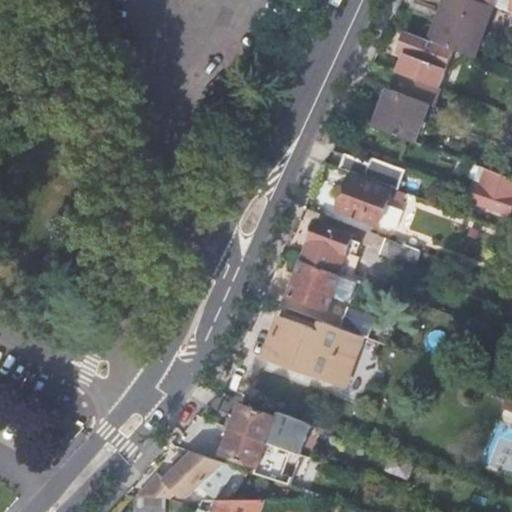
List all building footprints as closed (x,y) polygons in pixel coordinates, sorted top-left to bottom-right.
[(476,58),(494,6),(478,0),(448,0),(441,19),(437,18),(429,41),(454,50),(465,54),(476,58)] [(454,50),(429,41),(406,32),(398,53),(405,56),(398,73),(403,74),(440,88),(448,66),(454,50)] [(434,107),(441,88),(440,88),(403,74),(395,91),(390,89),(375,128),(415,142),(429,105),(434,107)] [(346,155),(340,169),(398,190),(405,170),(372,158),(370,164),(346,155)] [(511,177),(481,166),(468,200),(509,215),(511,207),(511,177)] [(392,190),(352,177),(340,211),(380,225),(392,190)] [(464,213),(511,230),(511,223),(466,208),(464,213)] [(303,261),(339,274),(351,240),(352,236),(317,223),(303,261)] [(413,265),(419,251),(385,238),(380,253),(413,265)] [(351,240),(339,274),(353,279),(360,257),(356,256),(360,243),(351,240)] [(357,298),(364,283),(353,279),(339,274),(303,261),(290,296),(327,310),(335,290),(357,298)] [(340,328),(364,337),(366,337),(376,313),(350,303),(340,328)] [(376,313),(366,337),(378,342),(387,317),(376,313)] [(345,389),(364,337),(340,328),(325,322),(321,331),(280,317),(265,359),(345,389)] [(242,404),(233,429),(292,451),(296,439),(272,430),(277,417),(242,404)] [(292,451),(233,429),(223,454),(259,466),(263,455),(287,464),(288,460),(292,451)] [(306,467),(310,457),(292,451),(288,460),(306,467)] [(194,498),(233,465),(193,453),(185,461),(181,455),(172,462),(177,468),(163,479),(157,474),(136,496),(167,498),(173,492),(177,497),(194,498)] [(162,511),(163,499),(134,498),(133,511),(162,511)] [(176,511),(177,503),(170,499),(163,499),(162,511),(176,511)] [(261,511),(266,500),(214,501),(214,499),(201,499),(199,504),(196,511),(261,511)] [(296,511),(298,508),(285,503),(281,511),(296,511)]
